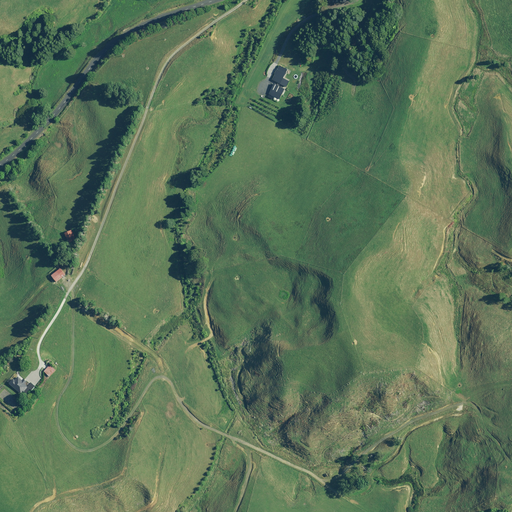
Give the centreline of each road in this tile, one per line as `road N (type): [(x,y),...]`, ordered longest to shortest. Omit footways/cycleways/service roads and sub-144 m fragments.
road 1 (track): [(463,410),(416,430),(374,470),(364,496),(345,499),(316,476),(213,431),(181,402),(154,360),(99,327),(75,295),(164,66),(245,0)]
road 2 (unclassified): [(213,0),(116,41),(0,164)]
